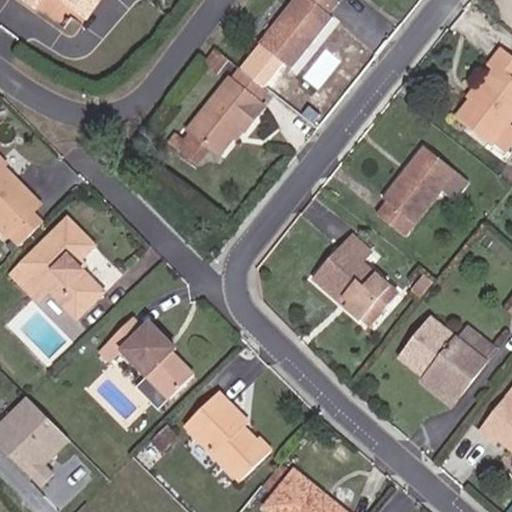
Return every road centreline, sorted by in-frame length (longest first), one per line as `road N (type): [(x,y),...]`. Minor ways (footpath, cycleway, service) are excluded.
road 1 (residential): [(467,511),(228,299),(439,0)]
road 2 (residential): [(212,0),(100,137),(0,67)]
road 3 (unknown): [(228,299),(70,116)]
